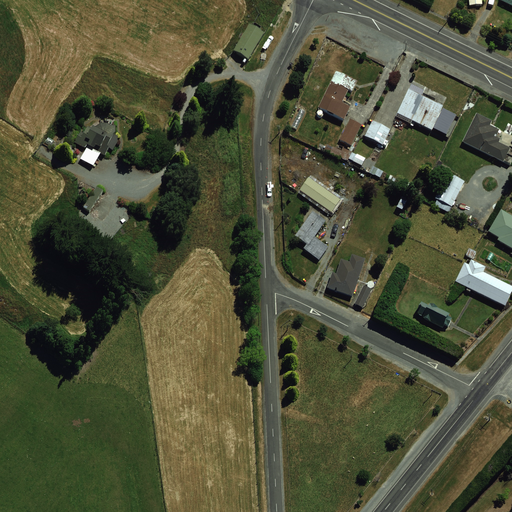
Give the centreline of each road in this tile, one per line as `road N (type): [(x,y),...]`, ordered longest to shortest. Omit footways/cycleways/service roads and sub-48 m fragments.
road 1 (residential): [(312,0),(262,118),(266,291)]
road 2 (residential): [(266,291),(481,391)]
road 3 (residential): [(266,291),(276,511)]
road 4 (trunk): [(352,0),(511,77)]
road 5 (secondary): [(383,511),(481,391)]
